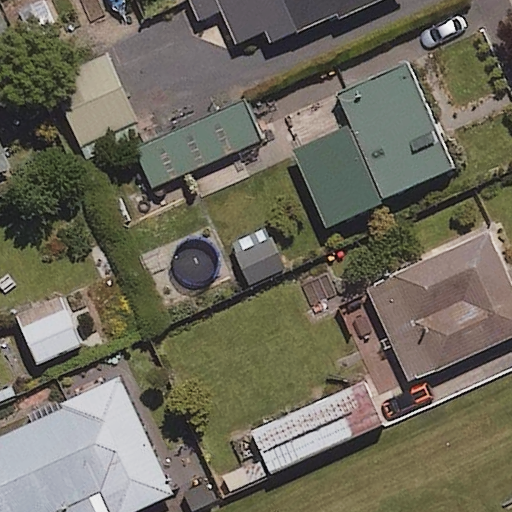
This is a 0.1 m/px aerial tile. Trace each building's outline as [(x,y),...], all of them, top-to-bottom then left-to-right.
[(284,0),(300,35),(338,18),(340,23),(391,0),(284,0)] [(134,121),(106,55),(48,79),(76,145),(134,121)] [(409,65),(338,96),(353,132),(320,146),(334,178),(369,163),(385,201),(455,171),(409,65)] [(258,141),(242,103),(137,147),(152,185),(258,141)] [(511,285),(490,236),(375,287),(418,383),(511,340),(511,285)] [(81,344),(66,308),(21,327),(37,363),(81,344)] [(65,412),(0,441),(0,511),(61,511),(103,493),(111,511),(137,511),(173,496),(120,381),(63,407),(65,412)] [(380,422),(362,382),(252,432),(263,456),(223,475),(231,491),(380,422)]
